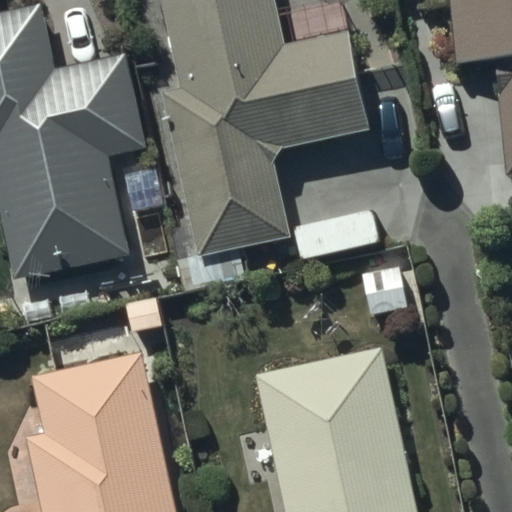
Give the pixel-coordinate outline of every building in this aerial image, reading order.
[(165,0),(189,105),(169,110),(205,270),(293,250),(278,182),(286,163),(375,144),(353,47),(288,62),(274,0),(165,0)] [(511,0),(454,0),(461,78),(500,75),(511,191),(511,0)] [(0,198),(21,291),(130,267),(109,171),(150,162),(129,69),(62,84),(46,15),(0,25),(0,198)] [(404,259),(363,267),(374,326),(416,318),(404,259)] [(419,511),(387,361),(260,387),(285,511),(419,511)] [(175,511),(145,365),(35,389),(47,445),(30,449),(43,511),(175,511)]
